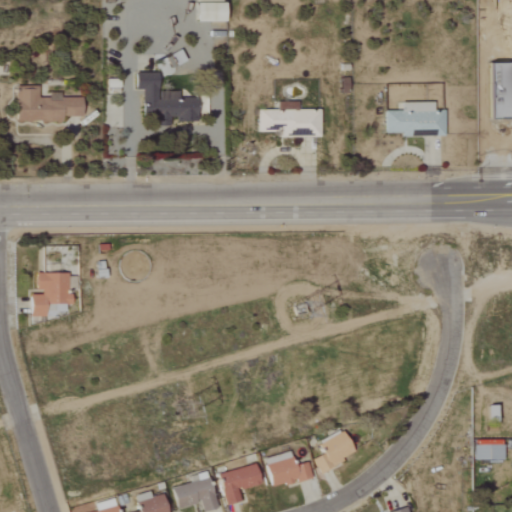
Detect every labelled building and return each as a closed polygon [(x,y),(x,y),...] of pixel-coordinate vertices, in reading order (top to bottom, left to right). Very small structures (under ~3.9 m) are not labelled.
[(191,21),(220,21),(219,2),(191,2),(191,21)] [(183,61),(177,49),(166,55),(171,67),(183,61)] [(155,73),(132,73),(132,89),(139,89),(139,115),(173,115),(173,122),(194,122),(194,96),(155,96),(155,73)] [(78,117),(78,98),(35,98),(35,88),(13,88),(13,121),(59,121),(59,117),(78,117)] [(277,137),(316,136),(316,110),(293,110),(293,102),(273,102),(273,110),(254,110),(255,131),(277,131),(277,137)] [(382,132),(398,132),(398,136),(441,137),(441,110),(430,110),(430,103),(397,102),(397,111),(382,111),(382,132)] [(26,317),(41,316),(40,304),(66,304),(66,290),(71,290),(71,275),(31,276),(32,293),(26,293),(26,317)] [(313,444),(318,455),(309,459),(314,471),(350,455),(340,432),(313,444)] [(471,460),(501,460),(501,445),(471,445),(471,460)] [(307,477),(302,462),(289,466),(287,457),(276,460),(275,457),(259,462),(268,489),(307,477)] [(221,505),(236,501),(234,489),(255,485),(251,465),(214,473),(221,505)] [(173,509),(196,502),(198,511),(199,511),(213,508),(204,478),(167,489),(173,509)] [(131,511),(162,511),(158,495),(130,502),(133,511),(131,511)] [(113,511),(111,499),(90,503),(92,511),(90,511),(113,511)]
